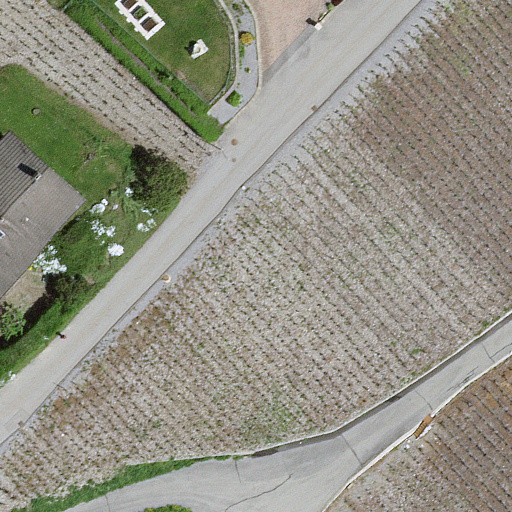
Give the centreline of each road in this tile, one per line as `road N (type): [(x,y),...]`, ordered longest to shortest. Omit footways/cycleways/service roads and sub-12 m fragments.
road 1 (residential): [(399,0),(145,286),(0,420)]
road 2 (track): [(249,511),(511,348)]
